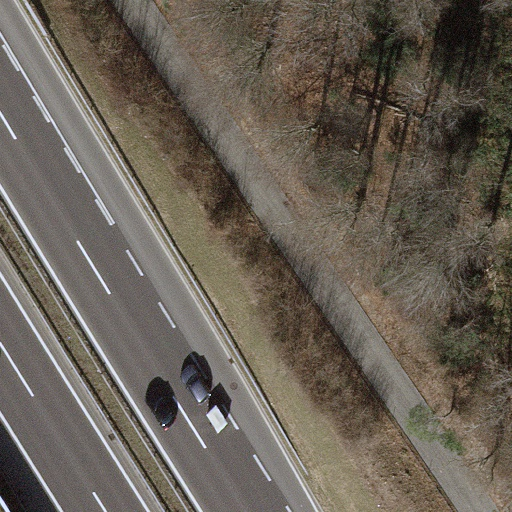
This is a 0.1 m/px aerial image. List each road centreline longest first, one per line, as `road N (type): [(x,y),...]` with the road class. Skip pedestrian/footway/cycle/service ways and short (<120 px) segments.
road 1 (track): [(120,0),(448,511)]
road 2 (motorway): [(249,511),(0,107)]
road 3 (motorway): [(0,344),(104,511)]
